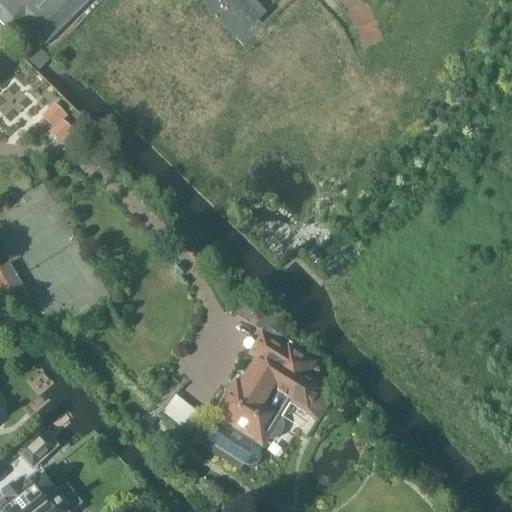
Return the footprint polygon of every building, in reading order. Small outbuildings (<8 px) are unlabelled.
[(0,0),(0,21),(21,43),(26,37),(19,31),(25,26),(44,45),(47,42),(74,16),(89,0),(0,0)] [(255,0),(227,0),(244,17),(259,3),(255,0)] [(54,129),(63,121),(66,117),(55,105),(43,117),(54,129)] [(63,121),(54,129),(50,133),(62,145),(75,133),(63,121)] [(9,264),(0,269),(0,270),(15,297),(24,291),(9,264)] [(202,441),(200,446),(242,472),(245,468),(245,467),(248,468),(252,468),(257,466),(259,463),(261,458),(261,454),(259,450),(257,448),(264,438),(269,442),(274,441),(278,440),(281,437),(284,433),(285,429),(285,425),(283,420),(279,417),(278,416),(288,399),(308,412),(322,389),(303,377),(311,363),(290,349),(293,344),(270,330),(279,316),(254,300),(246,295),(235,313),(243,318),(266,333),(263,337),(262,336),(251,353),(259,358),(234,399),(230,396),(218,414),(219,415),(218,417),(202,441)] [(39,430),(16,451),(32,467),(55,446),(39,430)] [(0,511),(73,511),(80,507),(64,486),(54,493),(41,476),(38,479),(36,476),(20,489),(18,485),(2,498),(4,501),(0,504),(0,511)]
